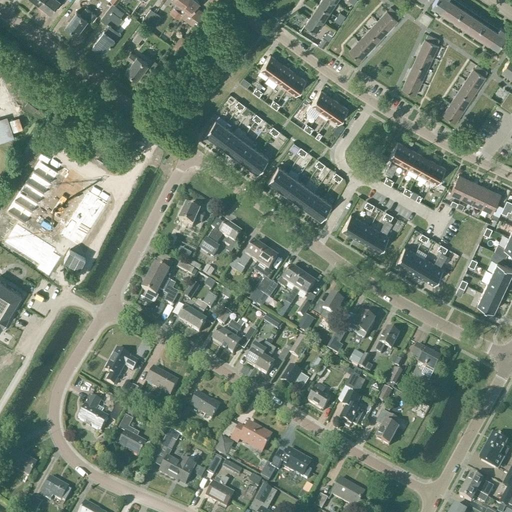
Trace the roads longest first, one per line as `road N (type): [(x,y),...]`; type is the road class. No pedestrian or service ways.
road 1 (residential): [(510,358),(420,318),(193,153)]
road 2 (residential): [(434,499),(111,304)]
road 3 (residential): [(479,165),(357,97),(228,0)]
road 4 (residential): [(174,511),(88,474),(57,437),(55,399),(104,315)]
road 5 (residential): [(157,123),(0,11)]
road 6 (residential): [(104,315),(62,297),(126,180)]
road 7 (residential): [(111,304),(193,153)]
road 8 (residential): [(434,499),(510,358)]
road 9 (unknown): [(371,106),(342,148),(346,191),(315,242)]
